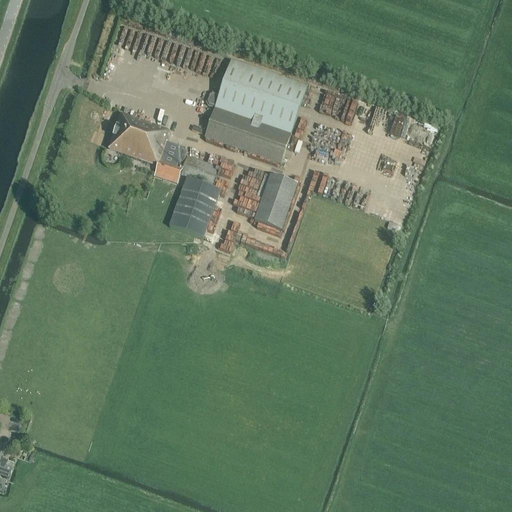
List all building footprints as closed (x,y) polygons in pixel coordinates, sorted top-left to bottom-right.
[(205,139),(281,165),(307,88),(231,62),(205,139)] [(214,110),(216,103),(201,99),(199,106),(214,110)] [(175,124),(179,113),(138,101),(134,112),(175,124)] [(168,133),(169,132),(129,118),(122,116),(109,150),(157,167),(156,172),(180,181),(181,176),(213,187),(219,168),(187,156),(183,168),(172,164),(174,159),(168,157),(162,155),(166,144),(169,133),(168,133)] [(418,139),(407,178),(418,181),(420,173),(424,158),(431,160),(436,142),(429,140),(429,142),(418,139)] [(190,154),(193,144),(188,143),(185,153),(190,154)] [(162,155),(168,157),(172,146),(166,144),(162,155)] [(255,223),(282,232),(298,185),(271,176),(255,223)] [(169,227),(204,240),(221,192),(187,180),(169,227)] [(408,219),(411,211),(401,208),(398,216),(408,219)] [(234,212),(227,233),(236,236),(243,215),(234,212)] [(394,218),(391,224),(399,227),(397,234),(401,236),(405,221),(394,218)] [(245,239),(249,223),(244,222),(240,237),(245,239)] [(7,467),(13,469),(15,463),(1,459),(3,454),(0,452),(0,464),(7,467)]
